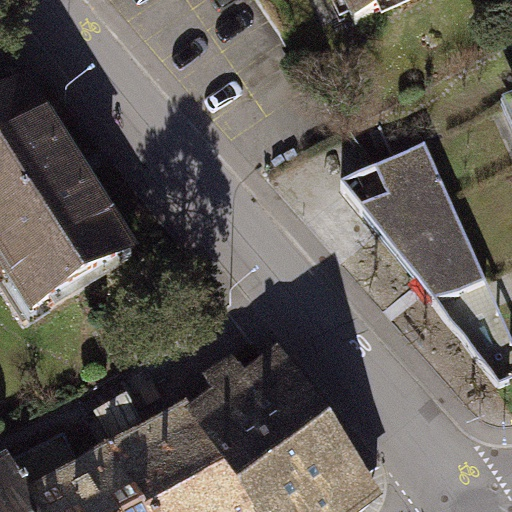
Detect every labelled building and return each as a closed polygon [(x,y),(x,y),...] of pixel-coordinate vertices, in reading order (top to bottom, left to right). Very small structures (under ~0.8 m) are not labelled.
[(340,0),(353,25),(405,0),(340,0)] [(24,88),(0,103),(0,283),(25,323),(131,255),(24,88)] [(511,339),(423,146),(341,189),(497,387),(511,380),(511,339)] [(241,511),(350,511),(355,508),(363,499),(343,477),(264,365),(188,423),(241,511)] [(241,511),(188,423),(159,377),(96,410),(115,448),(103,458),(134,511),(241,511)] [(134,511),(103,458),(73,471),(55,435),(0,465),(0,467),(28,511),(134,511)] [(28,511),(0,467),(0,511),(28,511)]
